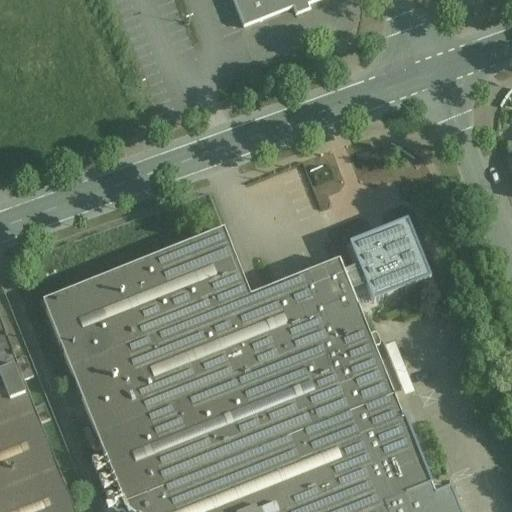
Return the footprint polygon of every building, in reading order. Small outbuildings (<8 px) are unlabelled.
[(329,0),(231,0),(244,33),(329,0)] [(408,225),(349,248),(358,271),(345,276),(352,296),(366,290),(373,306),(431,283),(408,225)] [(41,306),(124,509),(394,402),(352,296),(345,276),(340,264),(252,299),(223,235),(41,306)] [(72,511),(0,323),(0,511),(72,511)] [(402,421),(394,402),(124,509),(125,511),(385,511),(385,509),(431,490),(433,489),(405,420),(402,421)] [(459,511),(451,491),(435,498),(431,490),(385,509),(385,511),(459,511)]
